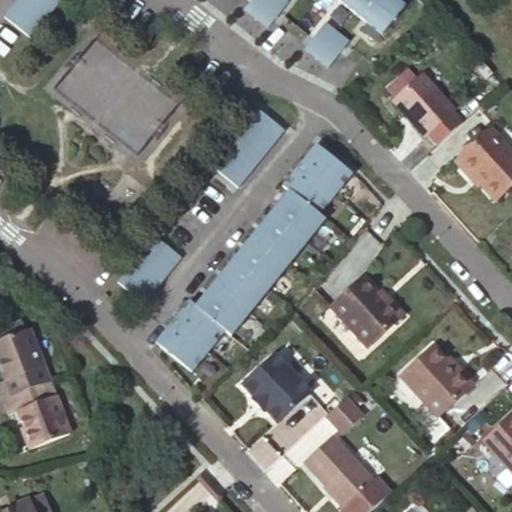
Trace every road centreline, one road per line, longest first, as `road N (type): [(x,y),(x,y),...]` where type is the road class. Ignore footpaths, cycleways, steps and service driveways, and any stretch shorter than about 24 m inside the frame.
road 1 (residential): [(320,102),(124,344)]
road 2 (residential): [(320,102),(511,312)]
road 3 (residential): [(124,344),(275,511)]
road 4 (residential): [(169,0),(275,84),(320,102)]
road 5 (residential): [(0,233),(77,293),(124,344)]
